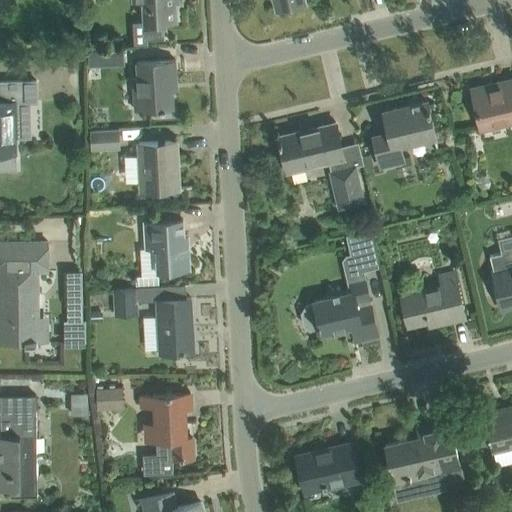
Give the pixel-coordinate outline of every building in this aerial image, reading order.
[(144,0),(147,38),(165,37),(164,20),(177,19),(175,0),(144,0)] [(91,50),(91,65),(106,64),(105,49),(91,50)] [(137,61),(138,77),(133,77),(135,109),(174,107),(173,81),(177,81),(176,59),(137,61)] [(36,79),(0,80),(0,168),(15,168),(14,136),(20,136),(19,100),(37,99),(36,79)] [(511,79),(493,84),(495,92),(474,97),(482,126),(511,119),(511,79)] [(390,133),(375,136),(375,134),(374,134),(381,165),(403,160),(398,140),(436,131),(430,106),(429,106),(428,99),(385,109),(390,133)] [(336,121),(279,134),(281,140),(279,140),(281,145),(282,145),(288,171),(329,161),(345,158),(342,145),(336,121)] [(92,129),(93,149),(123,147),(122,127),(92,129)] [(138,141),(141,189),(192,186),(192,185),(179,186),(177,139),(138,141)] [(345,158),(329,161),(331,169),(340,207),(363,201),(364,201),(356,165),(355,163),(354,163),(346,165),(345,158)] [(94,224),(90,232),(99,237),(110,217),(122,216),(122,207),(98,209),(94,207),(87,218),(91,219),(89,221),(94,224)] [(183,218),(144,220),(145,246),(153,245),(155,270),(190,268),(189,247),(185,248),(183,218)] [(344,233),(352,269),(375,264),(367,227),(344,233)] [(0,238),(0,270),(2,270),(2,302),(0,302),(0,339),(26,339),(26,343),(39,343),(39,339),(51,339),(51,314),(43,314),(42,269),(50,269),(50,238),(0,238)] [(489,252),(502,308),(511,305),(511,263),(511,264),(507,248),(489,252)] [(80,302),(80,268),(65,268),(65,301),(80,302)] [(441,284),(402,293),(409,324),(437,317),(438,323),(466,316),(455,270),(439,274),(441,284)] [(307,306),(303,312),(305,323),(312,327),(320,325),(321,333),(353,326),(357,342),(379,337),(365,275),(351,278),(354,291),(350,292),(314,300),(315,304),(307,306)] [(139,285),(115,287),(117,315),(141,313),(140,300),(139,285)] [(189,297),(157,299),(160,352),(161,352),(162,358),(176,357),(176,351),(195,350),(192,297),(189,297)] [(98,382),(99,408),(126,408),(125,385),(117,385),(117,381),(98,382)] [(167,393),(142,394),(143,405),(155,404),(158,452),(143,453),(144,473),(174,471),(173,457),(194,456),(193,436),(187,436),(185,407),(192,407),(191,391),(172,392),(172,390),(167,390),(167,393)] [(73,417),(87,417),(87,401),(73,401),(73,417)] [(510,413),(487,418),(493,447),(511,442),(511,403),(508,405),(510,413)] [(1,433),(0,433),(0,486),(11,487),(11,494),(38,494),(38,493),(35,493),(34,477),(37,477),(37,412),(11,412),(11,433),(1,433)] [(391,463),(397,492),(422,487),(420,478),(444,471),(461,467),(450,419),(419,426),(418,436),(386,443),(391,463)] [(297,454),(305,490),(360,477),(352,442),(297,454)] [(175,491),(141,498),(144,511),(152,511),(158,511),(203,511),(201,501),(178,505),(175,491)]
